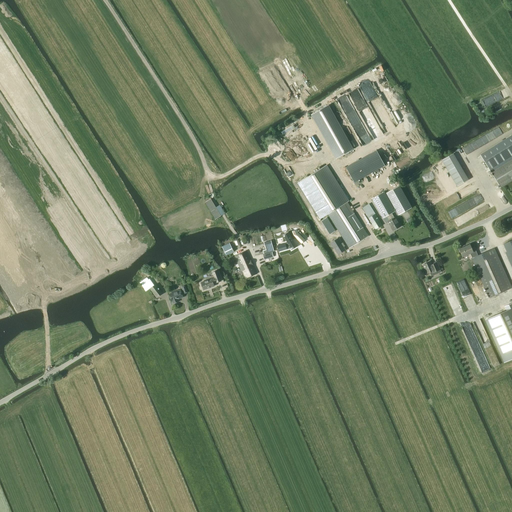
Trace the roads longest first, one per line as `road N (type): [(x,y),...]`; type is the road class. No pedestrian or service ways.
road 1 (tertiary): [(0,402),(107,341),(430,244),(511,207)]
road 2 (track): [(238,237),(212,197),(195,141),(104,0)]
road 3 (track): [(323,148),(233,0)]
road 4 (track): [(207,174),(223,176),(264,155),(293,165),(323,148)]
